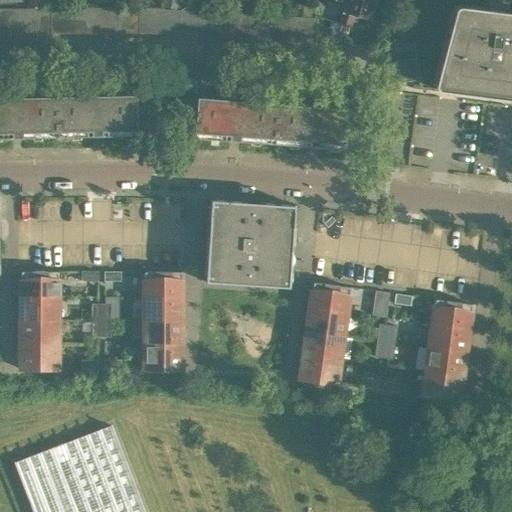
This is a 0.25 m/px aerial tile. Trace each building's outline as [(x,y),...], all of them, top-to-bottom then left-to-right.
[(37,8),(41,8),(41,0),(27,0),(28,8),(37,8)] [(164,0),(163,7),(176,9),(177,0),(164,0)] [(233,0),(221,0),(219,9),(230,12),(233,0)] [(345,0),(345,2),(343,12),(339,24),(350,27),(352,19),(357,21),(358,16),(370,19),(375,0),(345,0)] [(507,2),(491,0),(488,0),(487,9),(460,5),(458,5),(457,6),(456,6),(454,7),(454,8),(453,9),(434,82),(434,84),(434,85),(434,87),(436,88),(437,89),(438,90),(511,99),(511,12),(506,11),(507,2)] [(139,7),(125,8),(125,33),(137,33),(138,33),(139,7)] [(153,8),(139,7),(138,33),(151,34),(153,8)] [(12,8),(0,8),(0,33),(12,33),(12,8)] [(24,8),(12,8),(12,33),(25,33),(24,8)] [(37,8),(28,8),(24,8),(25,33),(37,33),(37,8)] [(50,8),(41,8),(37,8),(37,33),(50,33),(50,8)] [(62,8),(50,8),(50,33),(62,33),(62,8)] [(75,8),(62,8),(62,33),(75,33),(75,8)] [(87,8),(75,8),(75,33),(88,33),(87,8)] [(100,8),(87,8),(88,33),(100,33),(100,8)] [(113,8),(100,8),(100,33),(113,33),(113,8)] [(125,8),(113,8),(113,33),(125,33),(125,8)] [(166,9),(153,8),(151,34),(164,34),(166,9)] [(178,10),(166,9),(164,34),(176,35),(178,10)] [(191,10),(178,10),(176,35),(189,36),(191,10)] [(204,11),(191,10),(189,36),(201,37),(204,11)] [(216,12),(204,11),(201,37),(214,37),(216,12)] [(229,13),(216,12),(214,37),(227,38),(229,13)] [(241,13),(229,13),(227,38),(239,39),(241,13)] [(254,14),(241,13),(239,39),(252,40),(254,14)] [(266,15),(254,14),(252,40),(264,40),(266,15)] [(266,15),(264,40),(277,41),(279,15),(266,15)] [(292,16),(279,15),(277,41),(289,42),(292,16)] [(304,17),(292,16),(289,42),(302,43),(304,17)] [(317,18),(304,17),(302,43),(315,43),(317,18)] [(335,43),(340,24),(332,22),(326,42),(335,43)] [(413,59),(393,61),(396,82),(416,80),(413,59)] [(135,95),(55,97),(56,136),(136,135),(135,95)] [(0,137),(56,136),(55,97),(0,97),(0,137)] [(276,103),(196,97),(193,137),(273,143),(276,103)] [(356,109),(276,103),(273,143),(353,149),(356,109)] [(210,199),(204,280),(288,286),(294,204),(210,199)] [(20,271),(20,295),(57,296),(57,271),(27,271),(20,271)] [(98,271),(81,271),(81,280),(97,280),(98,271)] [(120,271),(103,271),(103,280),(120,280),(120,271)] [(144,271),(144,296),(180,296),(180,271),(144,271)] [(313,281),(309,306),(346,311),(349,286),(313,281)] [(411,295),(395,293),(393,302),(410,305),(411,295)] [(20,295),(20,320),(57,320),(57,296),(20,295)] [(180,296),(144,296),(144,320),(180,320),(180,296)] [(435,298),(431,323),(468,328),(471,303),(435,298)] [(101,320),(101,303),(92,303),(91,320),(101,320)] [(111,320),(111,303),(101,303),(101,320),(111,320)] [(309,306),(306,330),(342,335),(346,311),(309,306)] [(373,306),(371,315),(385,317),(387,308),(373,306)] [(20,320),(20,344),(57,344),(57,320),(20,320)] [(101,336),(101,320),(91,320),(91,336),(101,336)] [(111,320),(101,320),(101,336),(110,336),(111,320)] [(180,320),(144,320),(144,344),(180,344),(180,320)] [(376,339),(385,341),(388,324),(378,323),(376,339)] [(431,323),(428,347),(464,352),(468,328),(431,323)] [(394,342),(397,325),(388,324),(385,341),(394,342)] [(342,335),(306,330),(302,354),(339,359),(342,335)] [(376,339),(374,356),(383,357),(385,341),(376,339)] [(394,342),(385,341),(383,357),(392,358),(394,342)] [(57,344),(20,344),(20,368),(57,368),(57,344)] [(180,344),(144,344),(144,369),(180,369),(180,344)] [(464,352),(428,347),(425,371),(461,376),(464,352)] [(339,359),(302,354),(299,378),(335,383),(339,359)] [(98,359),(81,359),(81,369),(98,369),(98,359)] [(120,359),(103,359),(103,369),(120,369),(120,359)] [(461,376),(425,371),(421,395),(458,400),(461,376)] [(360,377),(359,386),(376,389),(377,379),(360,377)] [(399,382),(383,380),(381,390),(398,392),(399,382)] [(145,511),(112,426),(13,463),(32,511),(145,511)]
